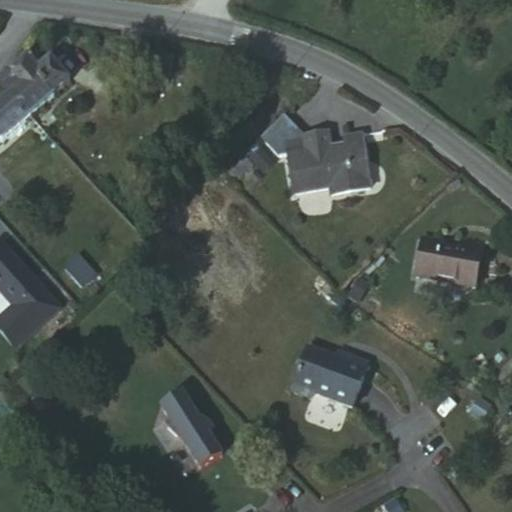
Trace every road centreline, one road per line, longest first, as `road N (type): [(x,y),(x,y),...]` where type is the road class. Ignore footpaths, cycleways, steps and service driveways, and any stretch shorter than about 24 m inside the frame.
road 1 (unclassified): [(3,0),(289,44),(379,91),(511,204)]
road 2 (residential): [(440,511),(411,470),(329,511)]
